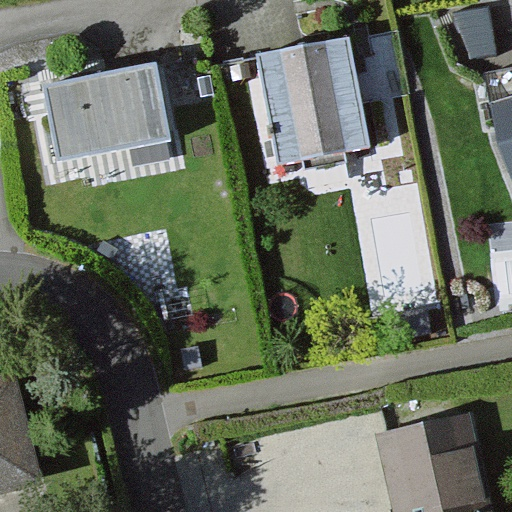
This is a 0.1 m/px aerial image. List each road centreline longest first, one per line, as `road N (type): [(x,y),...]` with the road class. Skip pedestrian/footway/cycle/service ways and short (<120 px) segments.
road 1 (residential): [(511,354),(135,418)]
road 2 (residential): [(135,418),(118,348),(92,314),(53,288),(0,281)]
